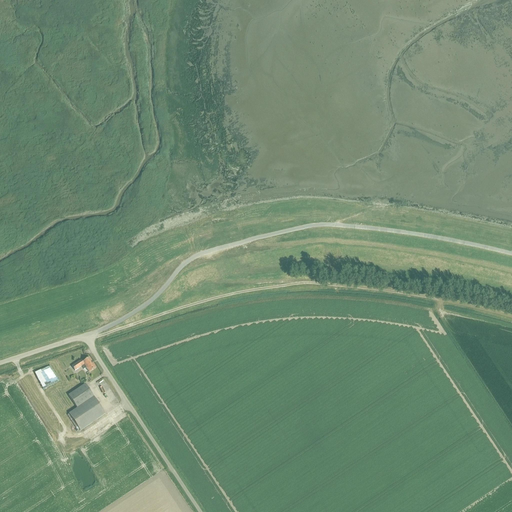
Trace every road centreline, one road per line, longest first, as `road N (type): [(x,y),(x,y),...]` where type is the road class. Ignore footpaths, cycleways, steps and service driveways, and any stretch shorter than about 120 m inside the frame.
road 1 (unclassified): [(87,334),(145,305),(194,258),(318,226),(511,255)]
road 2 (track): [(308,282),(208,299),(87,334)]
road 3 (unclassified): [(201,511),(87,334)]
road 4 (track): [(308,282),(511,317)]
